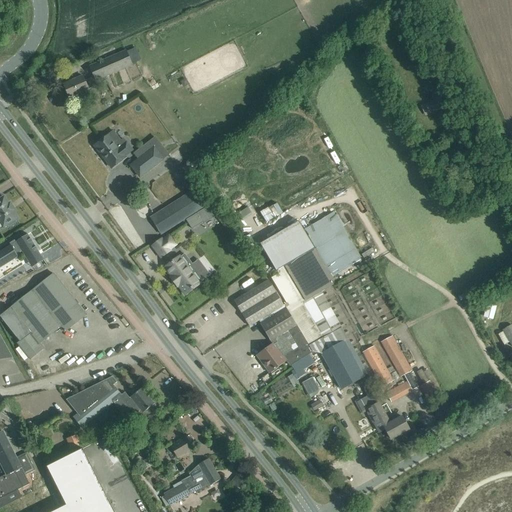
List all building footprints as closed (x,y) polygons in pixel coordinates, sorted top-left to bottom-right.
[(63,84),(69,98),(98,85),(96,81),(132,65),(126,51),(89,66),(94,77),(84,81),(82,76),(63,84)] [(428,105),(421,108),(425,118),(432,114),(428,105)] [(108,135),(94,146),(112,168),(125,158),(124,156),(131,151),(132,151),(132,150),(126,143),(126,144),(118,149),(108,136),(109,136),(108,135)] [(162,160),(154,149),(131,166),(140,177),(162,160)] [(161,236),(164,234),(186,221),(208,208),(193,189),(168,205),(150,217),(161,236)] [(0,229),(3,228),(8,225),(9,227),(16,222),(15,220),(17,219),(13,212),(15,211),(10,203),(8,204),(4,197),(0,199),(0,229)] [(186,221),(191,229),(192,229),(203,222),(204,224),(215,217),(208,208),(186,221)] [(251,214),(247,208),(239,213),(244,219),(251,214)] [(357,222),(347,227),(363,256),(373,250),(357,222)] [(332,374),(327,377),(337,393),(342,390),(363,378),(314,296),(332,286),(295,223),(257,246),(273,274),(275,273),(325,353),(322,355),(332,374)] [(10,245),(0,251),(0,268),(0,269),(12,261),(11,259),(17,255),(22,252),(28,262),(40,255),(28,234),(16,242),(10,245)] [(170,250),(176,245),(169,235),(162,240),(162,239),(152,247),(161,258),(170,251),(170,250)] [(203,280),(184,255),(180,258),(180,257),(165,268),(171,277),(170,277),(178,287),(178,286),(185,295),(200,284),(199,283),(203,280)] [(53,274),(10,308),(0,316),(0,317),(19,342),(17,343),(30,360),(43,349),(39,344),(60,327),(64,332),(86,315),(53,274)] [(283,306),(268,280),(233,301),(249,326),(283,306)] [(299,296),(284,305),(286,309),(296,326),(308,345),(324,337),(299,296)] [(496,306),(487,304),(484,316),(492,319),(496,306)] [(211,333),(204,323),(208,320),(200,309),(184,320),(199,341),(211,333)] [(286,309),(260,324),(271,341),(272,344),(277,350),(279,350),(283,356),(297,347),(303,358),(309,354),(312,352),(308,345),(296,326),(286,309)] [(511,327),(510,325),(502,330),(511,346),(511,327)] [(0,355),(9,353),(12,359),(13,359),(0,335),(0,355)] [(412,371),(392,336),(380,342),(400,377),(404,376),(410,372),(412,371)] [(264,350),(256,356),(269,373),(273,370),(277,367),(286,361),(290,366),(303,358),(297,347),(283,356),(279,350),(277,350),(272,344),(264,350)] [(382,387),(394,381),(374,346),(362,353),(382,387)] [(303,358),(290,366),(294,371),(292,372),(296,379),(305,373),(303,371),(315,364),(309,354),(303,358)] [(410,372),(404,376),(407,381),(409,386),(412,390),(419,387),(410,372)] [(292,374),(287,377),(293,388),(298,385),(292,374)] [(309,397),(320,391),(312,377),(301,383),(309,397)] [(141,410),(143,413),(154,404),(141,388),(130,398),(125,392),(120,396),(112,386),(107,378),(66,399),(86,424),(113,403),(120,411),(121,410),(124,414),(130,410),(133,414),(135,415),(141,410)] [(359,399),(354,402),(361,414),(367,411),(376,426),(379,432),(385,429),(391,440),(409,430),(406,425),(402,417),(389,424),(384,414),(378,403),(379,402),(367,380),(361,384),(368,396),(359,401),(359,399)] [(409,386),(407,381),(385,393),(390,403),(412,391),(412,390),(409,386)] [(423,385),(420,387),(428,401),(437,395),(430,381),(428,382),(423,385)] [(0,462),(6,475),(0,477),(0,499),(30,484),(25,476),(35,470),(26,453),(16,458),(3,432),(0,433),(0,462)] [(70,449),(81,445),(77,435),(66,440),(70,449)] [(185,438),(171,446),(177,457),(192,448),(185,438)] [(66,505),(52,511),(113,511),(83,449),(47,467),(66,505)] [(208,459),(204,462),(198,465),(189,474),(190,476),(181,481),(182,483),(184,487),(166,497),(170,505),(196,491),(196,493),(211,485),(220,480),(214,469),(208,459)]
